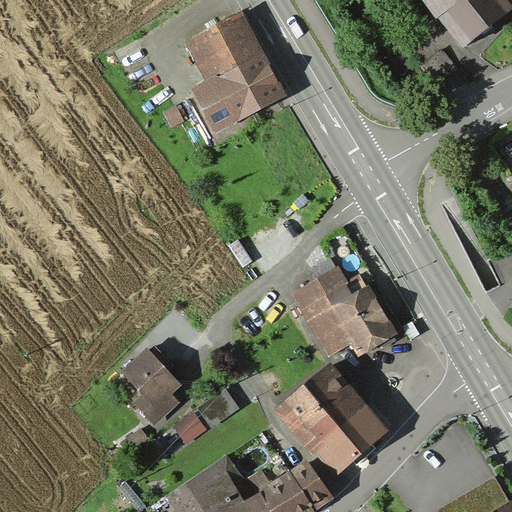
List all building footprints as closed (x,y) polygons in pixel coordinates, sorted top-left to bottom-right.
[(412,0),(428,23),(438,17),(459,0),(412,0)] [(511,0),(459,0),(438,17),(463,48),(511,9),(511,0)] [(242,12),(185,42),(206,80),(191,88),(215,132),(286,95),(242,12)] [(176,105),(163,111),(172,128),(185,121),(176,105)] [(339,265),(293,293),(329,356),(352,345),(358,356),(398,334),(369,285),(367,285),(359,274),(348,281),(339,265)] [(148,347),(121,370),(143,394),(134,402),(155,425),(181,402),(173,393),(182,386),(148,347)] [(331,362),(274,410),(314,456),(316,454),(336,477),(390,430),(331,362)] [(225,388),(197,408),(212,428),(240,407),(225,388)] [(195,412),(174,427),(187,444),(207,429),(195,412)] [(150,441),(141,428),(119,444),(129,457),(150,441)] [(245,480),(228,454),(166,495),(177,511),(227,511),(254,495),(245,480)] [(270,483),(259,490),(259,492),(271,511),(313,511),(334,499),(308,459),(270,483)] [(262,469),(245,480),(254,495),(259,492),(259,490),(270,483),(262,469)] [(492,511),(510,502),(495,476),(436,510),(437,511),(492,511)] [(271,511),(259,492),(254,495),(227,511),(271,511)] [(511,511),(511,500),(510,502),(492,511),(511,511)]
